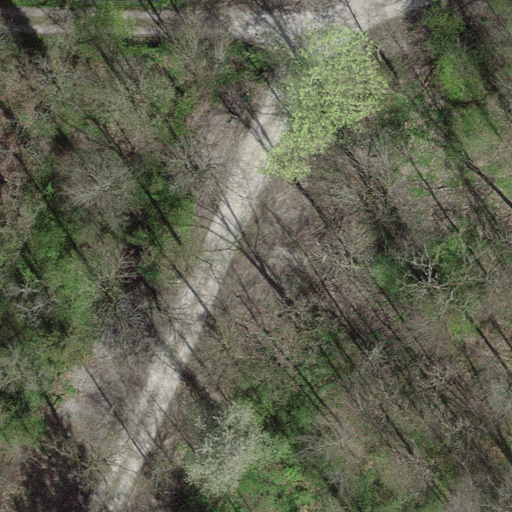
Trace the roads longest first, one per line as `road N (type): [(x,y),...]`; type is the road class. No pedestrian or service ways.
road 1 (track): [(100,511),(272,122),(341,12)]
road 2 (track): [(390,0),(298,19),(0,17)]
